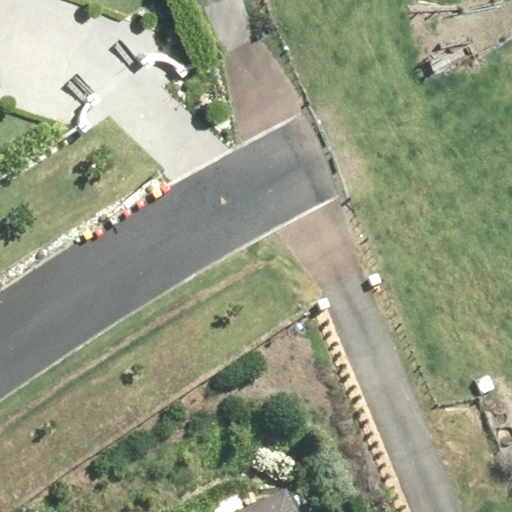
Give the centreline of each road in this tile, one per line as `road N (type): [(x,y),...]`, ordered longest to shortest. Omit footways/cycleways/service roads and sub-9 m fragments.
road 1 (unknown): [(243,202),(386,511)]
road 2 (residential): [(0,359),(278,179)]
